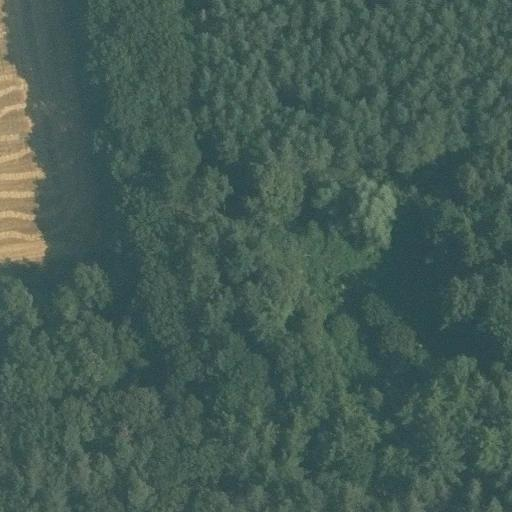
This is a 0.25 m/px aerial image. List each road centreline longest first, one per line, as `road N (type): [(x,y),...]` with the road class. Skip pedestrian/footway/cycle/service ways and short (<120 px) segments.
road 1 (track): [(174,394),(0,417)]
road 2 (track): [(193,511),(174,394)]
